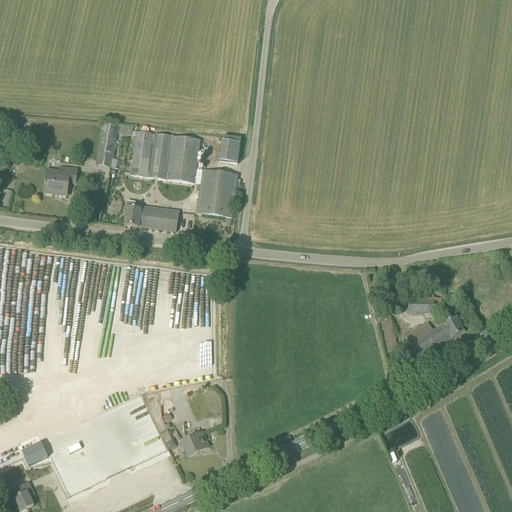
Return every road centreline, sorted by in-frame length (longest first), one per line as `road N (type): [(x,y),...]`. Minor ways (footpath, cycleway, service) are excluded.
road 1 (unclassified): [(511,244),(358,262),(0,222)]
road 2 (secondary): [(159,511),(323,433),(511,323)]
